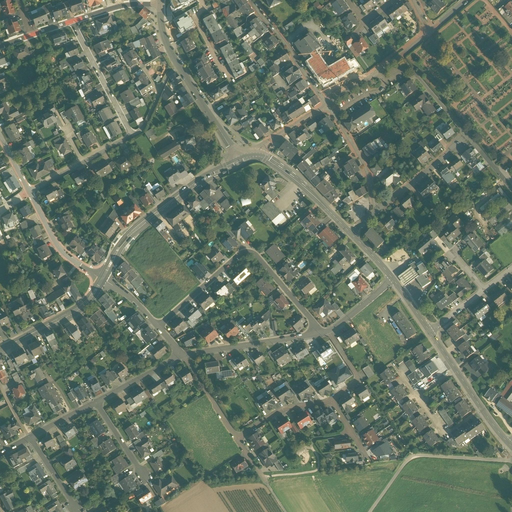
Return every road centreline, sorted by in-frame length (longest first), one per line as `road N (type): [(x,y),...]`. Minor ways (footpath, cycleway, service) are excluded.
road 1 (residential): [(157,326),(248,252),(317,333)]
road 2 (secondary): [(238,162),(137,229),(104,277)]
road 3 (track): [(371,511),(411,454),(511,461)]
road 4 (residential): [(317,333),(183,355)]
road 5 (secondary): [(104,277),(87,301),(0,350)]
road 6 (residential): [(131,135),(72,22)]
road 7 (residential): [(251,0),(325,103)]
road 8 (secondary): [(350,233),(281,167),(257,156)]
